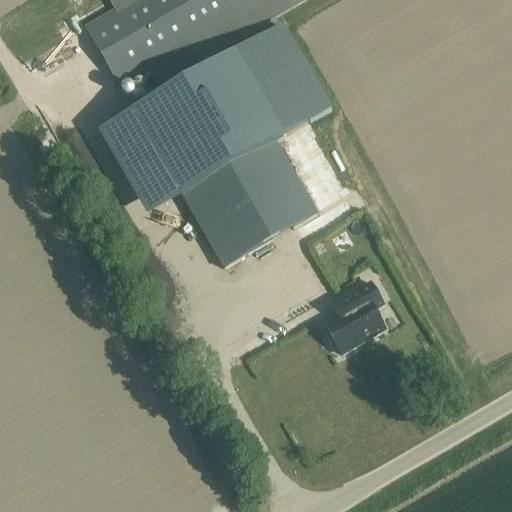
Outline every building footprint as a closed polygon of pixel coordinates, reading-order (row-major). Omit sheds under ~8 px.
[(142,71),(152,89),(305,0),(100,0),(109,14),(84,29),(117,86),(142,71)] [(226,60),(277,147),(333,115),(283,27),(226,60)] [(52,46),(36,56),(42,66),(58,56),(52,46)] [(223,270),(317,216),(277,147),(226,60),(133,114),(183,200),(223,270)] [(148,221),(183,200),(133,114),(98,134),(148,221)] [(370,285),(333,307),(333,308),(339,305),(344,313),(342,314),(340,319),(325,327),(342,358),(385,333),(374,314),(384,309),(370,285)] [(300,324),(251,353),(261,369),(309,340),(300,324)] [(258,374),(270,394),(324,361),(312,340),(258,374)]
